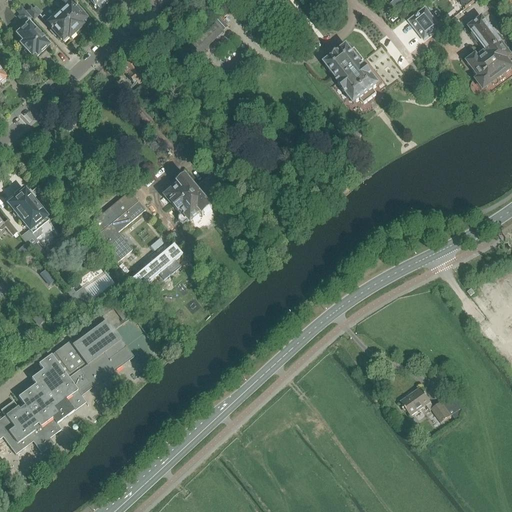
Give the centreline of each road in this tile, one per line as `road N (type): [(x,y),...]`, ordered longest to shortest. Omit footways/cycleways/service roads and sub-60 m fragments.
road 1 (tertiary): [(116,511),(335,310),(511,208)]
road 2 (residential): [(0,143),(155,0)]
